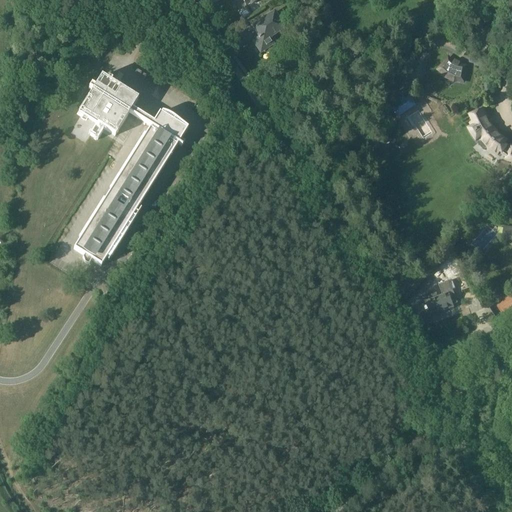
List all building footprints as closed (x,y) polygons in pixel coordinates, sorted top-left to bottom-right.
[(274,13),(253,27),(260,37),(254,41),(261,52),(274,44),(270,38),(284,28),(274,13)] [(439,70),(438,70),(446,76),(445,77),(454,82),(455,80),(464,82),(467,67),(459,65),(454,63),(453,62),(449,58),(441,67),(439,70)] [(101,77),(78,114),(115,137),(138,100),(117,86),(120,81),(115,78),(112,83),(101,77)] [(400,104),(392,109),(398,118),(416,106),(410,97),(405,100),(403,96),(397,100),(400,104)] [(472,127),(469,129),(470,131),(471,134),(473,137),(475,140),(476,141),(479,139),(482,141),(482,142),(484,140),(489,146),(487,148),(488,149),(498,155),(500,152),(507,157),(507,159),(511,160),(511,146),(511,148),(505,145),(507,141),(500,136),(490,124),(489,124),(486,119),(487,119),(483,109),(472,114),(476,122),(474,122),(471,124),(472,127)] [(74,248),(73,249),(101,267),(107,257),(110,259),(136,218),(133,216),(153,185),(173,153),(188,129),(175,119),(174,118),(173,118),(173,117),(172,117),(171,116),(170,116),(169,115),(168,114),(167,114),(166,114),(165,113),(164,113),(163,113),(162,113),(161,114),(159,113),(153,122),(147,118),(144,123),(150,127),(145,135),(74,248)] [(511,229),(504,229),(502,239),(511,240),(511,229)] [(459,266),(448,271),(451,280),(463,275),(459,266)] [(442,296),(425,302),(430,317),(440,314),(439,311),(453,306),(450,300),(455,298),(449,282),(438,286),(442,296)]
